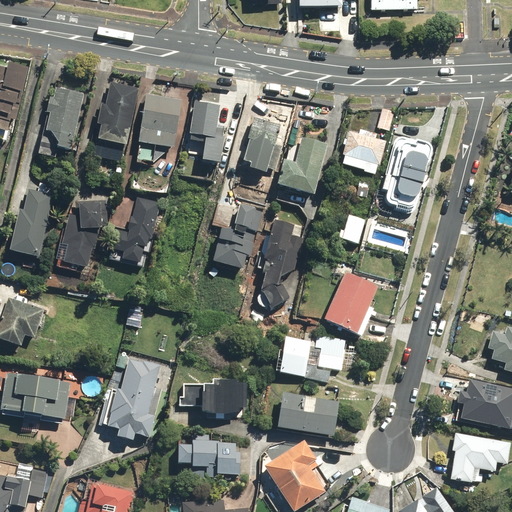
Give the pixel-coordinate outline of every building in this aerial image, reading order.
[(418,0),(372,0),(372,11),(419,11),(418,0)] [(343,12),(337,11),(337,31),(361,32),(361,12),(343,12)] [(0,116),(20,120),(30,65),(11,62),(10,68),(0,65),(0,116)] [(139,87),(113,82),(109,105),(103,104),(99,125),(102,125),(100,139),(128,144),(139,87)] [(84,94),(60,89),(49,131),(53,132),(60,142),(59,148),(73,150),(84,94)] [(163,95),(149,93),(140,143),(176,149),(185,100),(176,99),(178,91),(164,89),(163,95)] [(223,164),(227,130),(219,129),(222,106),(196,102),(192,135),(209,137),(205,162),(223,164)] [(385,109),(383,108),(383,109),(377,127),(390,131),(395,112),(385,109)] [(269,173),(271,167),(283,125),(256,117),(244,160),(253,162),(251,168),(269,173)] [(362,130),(360,135),(351,132),(342,163),(366,170),(365,172),(377,176),(379,168),(379,166),(382,166),(388,142),(377,139),(378,135),(362,130)] [(395,141),(382,192),(385,193),(382,200),(385,200),(386,204),(393,209),(411,215),(418,210),(421,202),(435,151),(434,146),(429,143),(419,140),(409,138),(400,137),(395,141)] [(296,162),(286,160),(279,186),(316,195),(323,169),(329,145),(303,138),(296,162)] [(39,191),(30,189),(26,210),(21,209),(13,253),(43,259),(54,194),(50,193),(52,185),(40,183),(39,191)] [(162,202),(137,198),(134,218),(131,217),(128,234),(121,233),(118,250),(126,251),(124,262),(142,265),(144,248),(149,248),(151,239),(156,240),(162,202)] [(78,215),(67,246),(71,248),(67,263),(88,269),(99,229),(109,227),(107,200),(78,201),(78,215)] [(217,262),(246,269),(259,211),(229,205),(217,262)] [(366,220),(350,215),(343,242),(359,247),(366,220)] [(305,227),(275,220),(258,297),(287,304),(305,227)] [(380,287),(347,272),(326,321),(356,333),(356,334),(363,337),(376,309),(371,307),(380,287)] [(45,308),(10,297),(0,329),(0,338),(24,346),(27,335),(36,338),(45,308)] [(495,349),(491,362),(505,367),(511,369),(511,327),(508,326),(505,334),(494,331),(489,347),(495,349)] [(319,366),(309,365),(313,342),(287,337),(280,374),(306,379),(330,383),(332,370),(342,372),(343,368),(354,370),(359,344),(346,342),(346,341),(318,336),(315,351),(322,352),(319,366)] [(161,364),(120,353),(116,367),(124,369),(109,427),(121,430),(119,438),(136,442),(138,434),(151,437),(157,415),(148,413),(161,364)] [(72,383),(8,374),(2,411),(67,421),(72,383)] [(511,391),(471,381),(461,418),(509,431),(511,420),(511,391)] [(248,386),(207,384),(206,413),(246,415),(248,386)] [(286,397),(283,426),(333,431),(336,403),(286,397)] [(453,456),(454,456),(450,480),(475,485),(479,461),(507,467),(511,447),(482,442),(483,441),(457,437),(453,456)] [(239,443),(182,439),(180,469),(237,473),(239,443)] [(306,447),(273,468),(295,503),(328,483),(306,447)] [(49,468),(20,463),(18,477),(0,474),(0,511),(16,511),(17,507),(27,508),(29,497),(44,499),(49,468)] [(95,481),(89,504),(81,502),(78,511),(131,511),(137,492),(95,481)] [(447,511),(437,494),(405,511),(447,511)] [(386,511),(387,511),(353,501),(349,511),(386,511)] [(189,507),(189,511),(247,511),(247,503),(189,507)]
